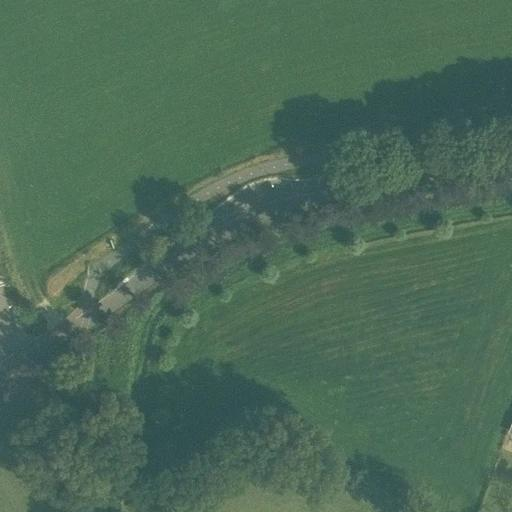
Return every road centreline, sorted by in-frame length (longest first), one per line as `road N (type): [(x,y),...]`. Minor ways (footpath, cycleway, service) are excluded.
road 1 (tertiary): [(19,364),(214,228)]
road 2 (tertiary): [(333,189),(511,152)]
road 3 (tertiary): [(333,189),(258,188),(214,228)]
road 4 (tertiary): [(214,228),(333,189)]
